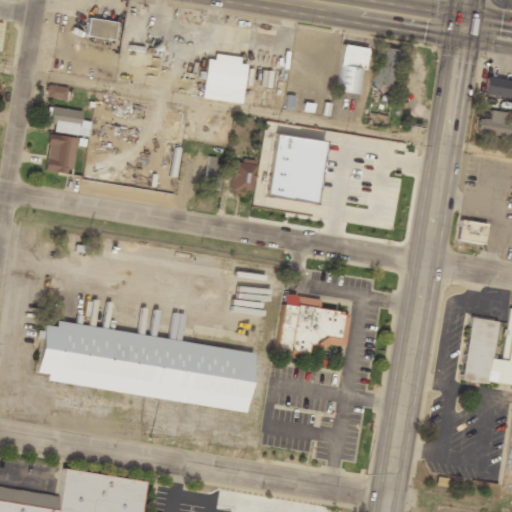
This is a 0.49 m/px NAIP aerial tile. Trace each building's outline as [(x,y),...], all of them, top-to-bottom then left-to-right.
[(113,22),(85,18),(82,37),(111,41),(113,22)] [(358,95),(365,48),(341,44),(333,91),(358,95)] [(370,84),(390,88),(396,50),(376,46),(370,84)] [(205,55),(198,98),(238,104),(244,60),(205,55)] [(511,98),(511,80),(483,78),(481,96),(511,98)] [(64,100),(66,88),(46,84),(44,96),(64,100)] [(80,110),(49,107),(47,123),(52,124),(52,132),(86,136),(88,121),(79,120),(80,110)] [(503,112),(488,111),(488,119),(476,118),(475,134),(511,136),(511,124),(502,123),(503,112)] [(74,138),(47,134),(42,170),(69,174),(74,138)] [(319,141),(273,135),(264,198),(311,205),(319,141)] [(249,196),(252,161),(230,159),(227,194),(249,196)] [(202,188),(218,190),(221,162),(205,160),(202,188)] [(481,244),(483,223),(455,221),(453,241),(481,244)] [(341,354),(346,313),(316,310),(318,298),(281,294),(275,346),(341,354)] [(466,318),(457,382),(511,389),(511,306),(507,306),(499,360),(489,359),(494,322),(466,318)] [(41,383),(241,412),(250,352),(51,323),(50,327),(39,325),(31,373),(43,374),(41,383)] [(0,511),(134,511),(139,482),(60,470),(57,496),(0,487),(0,511)]
